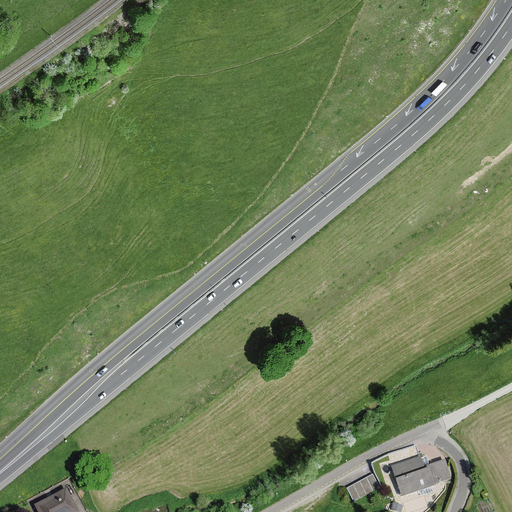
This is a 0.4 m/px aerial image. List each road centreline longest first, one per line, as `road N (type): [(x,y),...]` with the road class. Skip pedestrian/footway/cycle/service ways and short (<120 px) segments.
road 1 (primary): [(0,479),(430,119),(511,24)]
road 2 (primary): [(505,0),(458,65),(389,132),(0,458)]
road 3 (residential): [(431,426),(269,511)]
